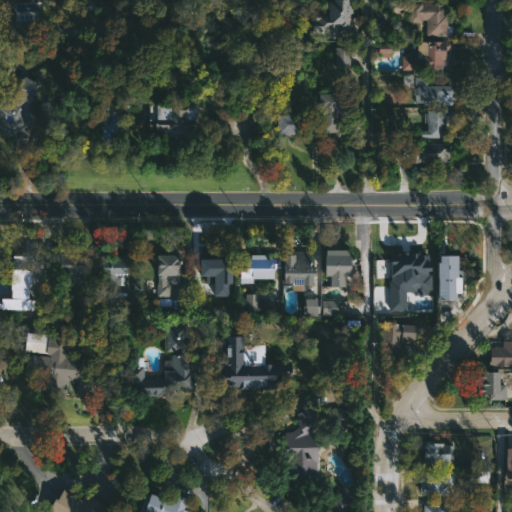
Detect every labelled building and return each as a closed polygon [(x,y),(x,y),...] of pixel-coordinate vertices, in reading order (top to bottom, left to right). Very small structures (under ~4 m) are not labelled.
[(106,0),(76,8),(73,0),(106,0)] [(342,0),(342,8),(347,8),(347,27),(341,27),(340,37),(320,36),(321,33),(308,32),(309,18),(310,18),(310,12),(322,12),(322,0),(342,0)] [(436,2),(437,17),(447,17),(447,26),(451,26),(451,36),(425,36),(425,19),(420,19),(420,22),(407,22),(407,2),(436,2)] [(417,69),(401,69),(401,55),(415,55),(415,40),(450,41),(450,42),(453,42),(451,68),(417,67),(417,69)] [(390,57),(391,44),(379,44),(379,57),(390,57)] [(335,66),(349,65),(349,47),(335,47),(335,66)] [(32,129),(11,136),(9,132),(0,134),(0,98),(8,96),(18,74),(34,83),(24,104),(32,129)] [(428,78),(428,85),(450,85),(452,88),(451,94),(453,94),(453,100),(451,100),(451,104),(413,105),(415,77),(427,77),(428,78)] [(352,92),(352,109),(335,109),(335,119),(349,119),(349,137),(333,137),(333,131),(319,131),(319,107),(315,107),(315,92),(352,92)] [(165,107),(195,106),(194,135),(142,133),(143,100),(165,101),(165,107)] [(450,111),(450,119),(443,119),(443,137),(417,137),(417,129),(425,130),(425,121),(422,121),(422,112),(425,112),(425,109),(450,110),(450,111)] [(297,133),(291,133),(291,135),(282,136),(282,133),(272,133),(272,113),(296,113),(297,133)] [(444,143),(444,161),(436,160),(436,164),(422,163),(422,159),(391,159),(392,141),(444,143)] [(344,249),(344,253),(354,253),(354,264),(349,264),(349,275),(340,274),(340,278),(342,278),(342,281),(340,281),(340,286),(325,285),(325,274),(320,274),(320,248),(344,249)] [(308,251),(308,266),(311,266),(312,275),(309,275),(309,285),(299,285),(299,279),(290,279),(290,282),(281,282),(280,254),(291,254),(291,251),(308,251)] [(79,275),(54,275),(54,252),(79,252),(79,275)] [(172,259),(172,262),(174,262),(174,274),(177,274),(177,284),(167,284),(167,297),(155,297),(155,288),(151,288),(151,283),(154,283),(154,274),(151,274),(151,253),(172,253),(172,259)] [(221,254),(221,256),(229,256),(229,296),(209,296),(210,276),(194,276),(195,256),(202,256),(202,253),(221,254)] [(264,254),(264,258),(274,258),(274,268),(271,268),(271,278),(237,278),(238,269),(239,269),(239,264),(243,264),(243,254),(264,254)] [(436,300),(458,300),(459,278),(456,278),(457,255),(437,255),(436,300)] [(128,257),(127,273),(122,273),(122,285),(114,284),(114,298),(100,297),(101,256),(128,257)] [(418,265),(414,281),(417,282),(412,300),(394,295),(399,277),(402,278),(407,262),(418,265)] [(24,298),(0,298),(0,275),(9,275),(9,268),(24,268),(24,298)] [(245,310),(257,310),(257,294),(245,294),(245,310)] [(316,299),(304,298),(304,315),(316,315),(316,299)] [(337,314),(337,300),(322,301),(322,315),(337,314)] [(411,323),(411,340),(399,340),(399,354),(378,353),(379,322),(411,323)] [(184,349),(163,349),(162,323),(184,323),(184,349)] [(20,331),(65,334),(62,357),(90,359),(89,370),(96,370),(93,395),(74,394),(75,379),(65,378),(63,397),(38,393),(40,376),(16,373),(19,353),(43,355),(44,354),(18,350),(20,331)] [(244,335),(243,363),(290,363),(290,380),(275,379),(275,390),(237,389),(237,386),(224,386),(224,383),(219,383),(219,373),(223,373),(223,365),(221,365),(223,335),(244,335)] [(508,365),(486,365),(486,355),(492,355),(493,346),(500,346),(500,342),(505,342),(505,340),(511,340),(511,358),(508,358),(508,365)] [(191,354),(190,389),(161,388),(161,394),(119,393),(119,365),(139,365),(139,378),(159,378),(161,359),(168,359),(168,353),(191,354)] [(504,384),(503,399),(488,399),(488,393),(475,393),(476,385),(478,385),(478,379),(475,378),(476,370),(496,371),(495,384),(504,384)] [(325,403),(330,408),(341,408),(341,420),(325,420),(314,426),(312,430),(316,476),(328,484),(327,485),(348,499),(340,511),(330,504),(333,499),(306,482),(285,482),(285,460),(281,460),(282,433),(298,417),(295,413),(319,398),(325,403)] [(426,440),(426,442),(440,442),(440,444),(451,445),(450,462),(420,462),(420,440),(426,440)] [(454,473),(454,484),(458,484),(458,496),(421,495),(422,483),(419,483),(419,476),(423,476),(423,475),(443,475),(443,473),(454,473)] [(57,488),(77,500),(81,493),(100,505),(95,511),(38,511),(47,498),(49,499),(57,488)] [(185,497),(181,509),(188,511),(139,511),(147,493),(168,501),(170,493),(185,497)] [(469,499),(469,508),(454,508),(454,511),(420,511),(420,504),(443,504),(443,506),(452,508),(452,499),(469,499)]
